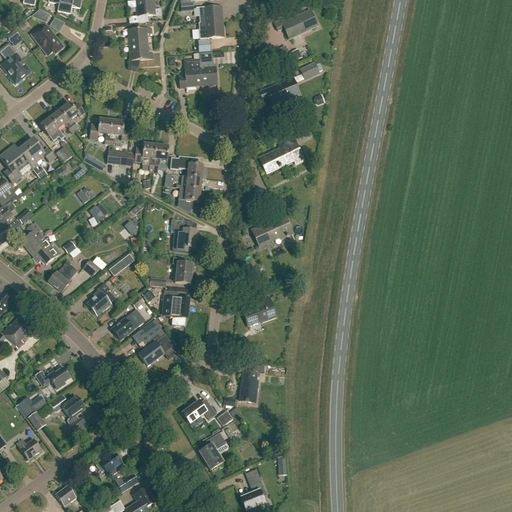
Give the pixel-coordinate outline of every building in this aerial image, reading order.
[(48,0),(48,4),(58,6),(57,13),(70,16),(71,9),(79,10),(80,0),(48,0)] [(153,1),(136,2),(136,9),(135,9),(135,18),(155,17),(153,1)] [(192,11),(191,4),(179,5),(180,12),(192,11)] [(203,18),(204,24),(222,23),(221,7),(201,9),(202,18),(203,18)] [(38,12),(30,18),(45,25),(48,16),(38,12)] [(317,28),(309,12),(286,23),(284,20),(273,25),(277,33),(283,30),(289,41),(317,28)] [(56,20),(52,29),(60,33),(64,24),(56,20)] [(222,23),(204,24),(204,30),(203,31),(204,40),(223,39),(222,23)] [(63,49),(46,28),(41,32),(39,30),(31,36),(47,58),(53,53),(55,55),(63,49)] [(130,46),(147,45),(146,35),(151,34),(150,29),(127,31),(128,40),(129,40),(130,46)] [(19,34),(10,41),(23,57),(32,51),(19,34)] [(210,53),(209,40),(197,41),(198,54),(210,53)] [(31,74),(8,45),(0,50),(0,55),(5,63),(0,67),(15,86),(31,74)] [(147,45),(130,46),(130,52),(129,53),(129,62),(153,60),(152,54),(148,54),(147,45)] [(290,59),(284,48),(272,54),(277,65),(290,59)] [(301,58),(296,50),(290,53),(295,61),(301,58)] [(198,55),(201,85),(207,85),(207,87),(217,86),(215,66),(212,67),(211,54),(198,55)] [(194,86),(201,85),(198,55),(193,55),(193,61),(183,62),(184,77),(178,78),(179,90),(185,89),(194,88),(194,86)] [(322,71),(318,62),(298,71),(303,81),(318,74),(318,73),(322,71)] [(299,97),(293,81),(259,95),(262,102),(268,99),(271,107),(285,101),(286,102),(299,97)] [(313,108),(326,103),(323,96),(311,101),(313,108)] [(59,112),(73,131),(77,129),(73,124),(74,124),(71,120),(77,116),(79,118),(84,114),(77,105),(72,109),(68,105),(59,112)] [(73,131),(59,112),(49,120),(64,138),(58,131),(64,126),(66,129),(70,134),(73,131)] [(64,138),(49,120),(40,127),(48,138),(49,138),(53,143),(58,139),(60,141),(64,138)] [(104,145),(108,146),(111,122),(99,121),(98,127),(91,126),(89,141),(96,142),(97,135),(104,135),(104,140),(104,145)] [(111,122),(108,146),(112,146),(113,140),(114,136),(121,137),(120,142),(127,142),(128,130),(122,130),(123,124),(111,122)] [(303,162),(292,139),(277,146),(280,151),(259,161),(266,175),(293,163),(295,166),(303,162)] [(18,152),(14,148),(18,152),(32,171),(38,167),(34,162),(39,159),(40,160),(44,157),(49,164),(55,160),(47,150),(43,154),(32,141),(18,152)] [(148,173),(153,174),(156,147),(143,145),(142,150),(135,150),(134,163),(141,164),(142,159),(148,160),(147,167),(148,168),(148,173)] [(18,152),(14,148),(14,147),(0,158),(0,160),(8,171),(3,175),(11,185),(21,178),(16,172),(27,164),(32,171),(18,152)] [(168,148),(156,147),(153,174),(156,174),(157,165),(158,165),(158,161),(166,162),(168,148)] [(68,160),(60,151),(55,155),(63,164),(68,160)] [(114,153),(108,152),(106,165),(113,165),(114,153)] [(187,171),(187,178),(200,179),(202,167),(189,166),(189,159),(178,158),(178,160),(170,160),(169,171),(178,172),(178,170),(187,171)] [(95,162),(91,167),(102,173),(105,167),(95,162)] [(73,171),(68,163),(59,170),(64,177),(73,171)] [(38,172),(36,169),(33,172),(40,181),(46,176),(41,169),(38,172)] [(181,190),(199,191),(200,179),(187,178),(182,177),(180,189),(181,190)] [(15,196),(5,183),(0,186),(0,204),(2,206),(15,196)] [(259,189),(252,188),(250,205),(257,206),(259,189)] [(181,194),(185,195),(184,201),(178,201),(177,208),(188,214),(192,208),(192,203),(198,204),(199,191),(181,190),(181,194)] [(81,192),(75,196),(79,200),(84,196),(81,192)] [(13,209),(10,204),(0,210),(0,213),(1,214),(0,214),(0,236),(10,230),(4,221),(12,216),(10,213),(13,211),(13,209)] [(94,208),(87,213),(92,219),(99,214),(94,208)] [(32,217),(28,211),(17,220),(22,226),(32,217)] [(291,236),(285,220),(263,229),(263,227),(251,232),(257,248),(278,239),(280,241),(291,236)] [(195,232),(183,231),(184,223),(171,222),(170,234),(173,235),(171,253),(187,255),(187,249),(193,250),(195,232)] [(21,244),(29,254),(45,242),(40,237),(43,235),(35,225),(24,233),(28,238),(21,244)] [(45,242),(29,254),(38,265),(41,262),(45,259),(49,264),(60,255),(51,245),(49,247),(45,242)] [(75,260),(83,253),(75,245),(67,252),(75,260)] [(134,262),(129,256),(109,272),(113,278),(134,262)] [(184,261),(172,260),(172,266),(177,266),(175,284),(190,285),(192,265),(184,264),(184,261)] [(90,261),(82,271),(92,278),(99,269),(90,261)] [(68,271),(63,267),(57,274),(56,274),(48,284),(61,295),(69,284),(68,283),(77,273),(70,268),(68,271)] [(242,272),(249,287),(259,282),(252,268),(242,272)] [(166,281),(146,280),(146,287),(165,288),(166,281)] [(110,293),(104,286),(97,292),(98,293),(92,298),(94,301),(87,307),(96,318),(104,311),(105,312),(109,308),(108,307),(109,306),(108,305),(113,301),(108,294),(110,293)] [(151,289),(143,295),(150,303),(157,298),(151,289)] [(179,294),(164,292),(163,302),(170,303),(168,319),(172,320),(172,319),(186,320),(188,301),(178,300),(179,294)] [(0,316),(7,309),(6,308),(10,304),(2,296),(0,296),(0,316)] [(143,303),(139,298),(130,305),(134,310),(143,303)] [(269,303),(267,299),(259,302),(261,307),(242,314),(248,327),(259,322),(260,325),(276,319),(270,303),(269,303)] [(35,327),(23,316),(19,321),(18,319),(11,327),(10,326),(1,336),(16,350),(22,344),(21,343),(35,327)] [(137,323),(132,316),(111,332),(120,343),(143,325),(140,321),(137,323)] [(168,341),(161,332),(139,348),(142,352),(138,356),(147,368),(164,355),(155,343),(159,340),(163,345),(168,341)] [(247,339),(236,338),(235,351),(246,352),(247,339)] [(263,369),(237,366),(236,374),(242,374),(239,402),(254,404),(256,383),(255,383),(256,376),(262,376),(263,369)] [(35,377),(42,389),(51,383),(56,391),(65,386),(63,384),(69,379),(62,369),(54,375),(53,373),(44,378),(40,373),(35,377)] [(66,404),(62,397),(49,407),(54,413),(56,414),(61,410),(69,420),(66,422),(66,424),(68,427),(71,427),(79,421),(75,417),(84,410),(75,398),(66,404)] [(36,410),(27,398),(16,407),(24,419),(36,410)] [(234,401),(224,399),(223,406),(233,408),(234,401)] [(215,417),(206,403),(200,407),(198,403),(182,414),(189,425),(204,416),(208,422),(215,417)] [(46,426),(36,413),(27,420),(37,432),(46,426)] [(95,419),(91,414),(84,419),(87,424),(95,419)] [(83,418),(73,426),(78,433),(88,425),(83,418)] [(226,439),(222,433),(206,443),(210,448),(199,455),(210,472),(223,464),(218,455),(226,450),(227,447),(223,441),(226,439)] [(41,452),(33,441),(25,446),(22,441),(15,446),(27,462),(41,452)] [(121,466),(112,453),(98,464),(95,466),(95,467),(100,474),(101,474),(104,472),(107,476),(121,466)] [(132,469),(138,465),(135,460),(129,464),(132,469)] [(270,465),(259,468),(262,477),(272,474),(270,465)] [(257,475),(255,471),(243,476),(245,480),(246,482),(257,477),(257,475)] [(137,484),(132,477),(116,487),(121,494),(137,484)] [(260,483),(248,488),(251,495),(240,500),(244,511),(245,511),(264,505),(261,498),(265,497),(263,491),(260,483)] [(81,495),(73,484),(67,488),(67,487),(55,497),(64,509),(76,500),(76,499),(81,495)] [(141,511),(147,508),(153,504),(144,490),(133,497),(136,503),(124,511),(141,511)]
